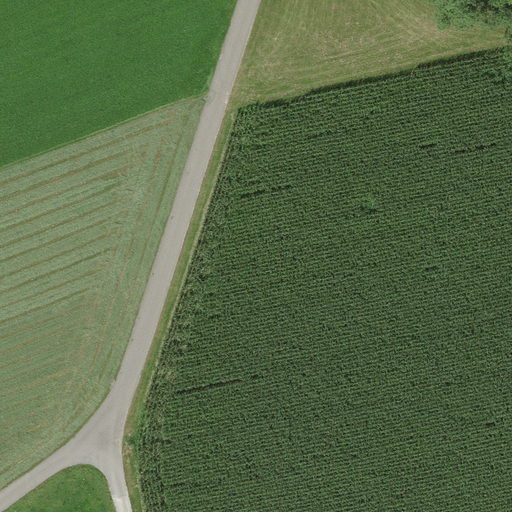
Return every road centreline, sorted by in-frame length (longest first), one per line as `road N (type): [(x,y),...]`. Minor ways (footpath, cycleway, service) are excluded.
road 1 (unclassified): [(1,511),(103,431),(128,390),(251,0)]
road 2 (track): [(128,511),(119,435),(128,390)]
